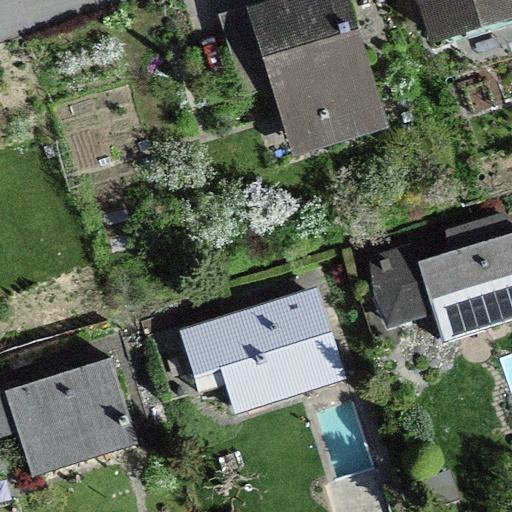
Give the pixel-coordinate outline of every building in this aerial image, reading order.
[(347,0),(287,0),(220,18),(243,102),(272,94),(291,162),(385,136),(347,0)] [(511,0),(415,0),(431,51),(511,27),(511,0)] [(410,247),(361,261),(378,323),(423,311),(430,337),(511,314),(511,230),(413,258),(410,247)] [(305,290),(175,329),(189,376),(215,368),(227,408),(332,377),(305,290)] [(99,356),(0,385),(0,436),(8,434),(20,474),(125,443),(99,356)]
